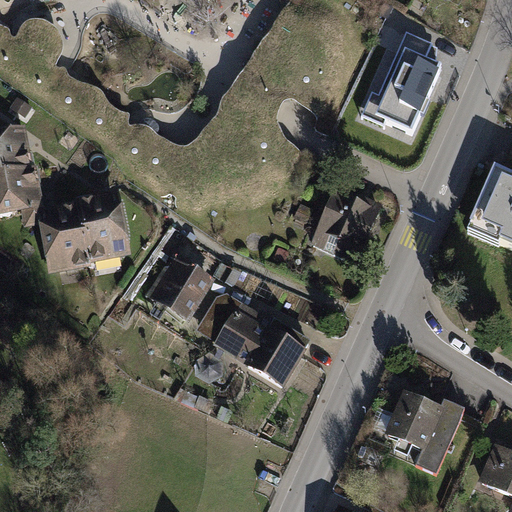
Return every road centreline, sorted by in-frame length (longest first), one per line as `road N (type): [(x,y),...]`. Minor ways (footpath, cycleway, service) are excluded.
road 1 (residential): [(511,5),(385,304)]
road 2 (residential): [(385,304),(295,511)]
road 3 (residential): [(385,304),(511,385)]
